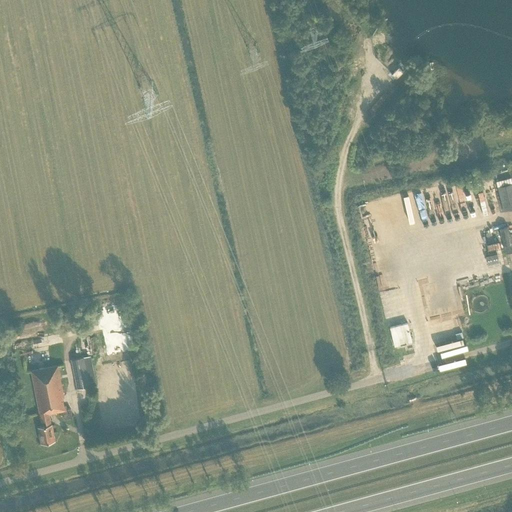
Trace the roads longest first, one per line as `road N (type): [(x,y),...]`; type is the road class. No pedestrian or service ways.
road 1 (unclassified): [(511,341),(0,483)]
road 2 (motorway): [(511,423),(188,511)]
road 3 (unknown): [(441,161),(354,178),(338,192),(389,376)]
road 4 (motorway): [(344,511),(511,465)]
